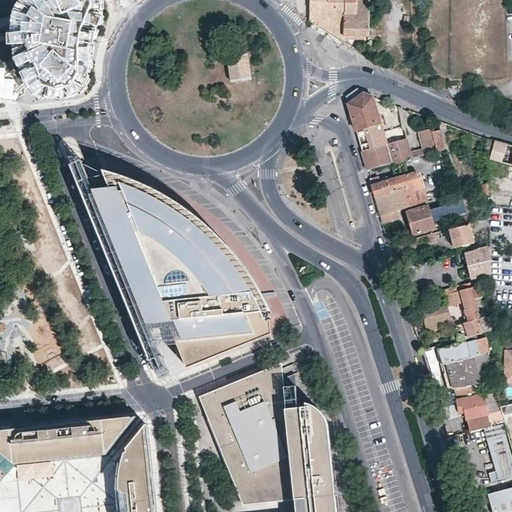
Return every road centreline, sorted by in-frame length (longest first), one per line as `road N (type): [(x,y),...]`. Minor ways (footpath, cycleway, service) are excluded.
road 1 (primary): [(455,511),(380,277),(277,207),(267,174),(273,130)]
road 2 (primary): [(206,165),(267,224),(357,290),(430,511)]
road 3 (residential): [(120,84),(96,104),(45,112),(32,130),(147,401)]
road 4 (residential): [(156,397),(46,130),(98,120),(137,130)]
road 5 (residential): [(318,332),(156,397)]
